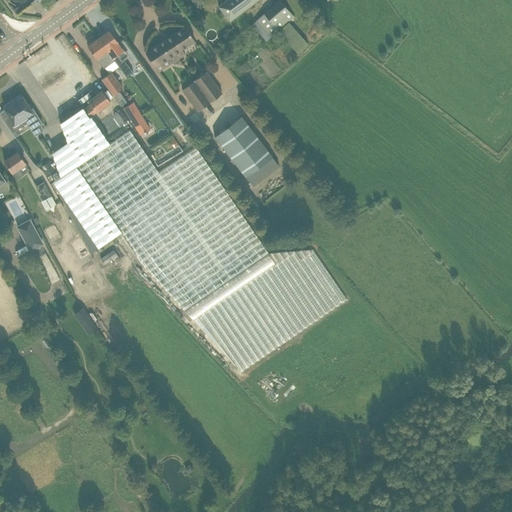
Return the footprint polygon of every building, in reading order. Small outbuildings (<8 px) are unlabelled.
[(225,0),(217,6),(229,23),(257,0),(225,0)] [(306,43),(287,23),(294,17),(279,0),(277,0),(251,25),(257,32),(261,27),(270,37),(278,30),(296,52),(306,43)] [(185,27),(166,39),(179,58),(185,54),(182,50),(194,41),(185,27)] [(109,30),(98,38),(99,38),(107,50),(115,60),(114,60),(118,66),(126,77),(133,72),(124,59),(122,61),(117,54),(123,50),(118,43),(109,30)] [(219,37),(225,46),(233,40),(227,32),(219,37)] [(89,45),(87,46),(103,68),(114,60),(115,60),(107,50),(99,38),(94,41),(93,41),(88,44),(89,45)] [(179,58),(166,39),(145,53),(155,67),(167,60),(170,64),(179,58)] [(101,79),(113,95),(123,87),(111,71),(101,79)] [(206,71),(195,79),(212,100),(222,93),(206,71)] [(212,100),(195,79),(181,89),(197,111),(212,100)] [(90,103),(84,108),(90,116),(96,112),(110,102),(102,90),(88,100),(90,103)] [(28,105),(22,96),(15,100),(14,98),(2,106),(10,118),(8,120),(13,128),(20,123),(19,121),(26,116),(34,129),(42,124),(29,104),(28,105)] [(133,102),(123,108),(139,134),(149,128),(133,102)] [(85,179),(60,195),(92,251),(121,231),(145,266),(146,269),(240,372),(346,299),(312,249),(268,252),(195,146),(158,172),(129,130),(109,144),(84,109),(60,123),(78,167),(85,179)] [(113,114),(120,125),(128,120),(121,109),(113,114)] [(214,135),(252,186),(279,166),(241,115),(214,135)] [(188,132),(183,135),(189,145),(194,142),(188,132)] [(153,160),(157,166),(183,151),(179,145),(175,147),(153,160)] [(214,150),(206,156),(212,163),(219,157),(214,150)] [(23,174),(19,168),(25,164),(17,152),(4,161),(16,179),(23,174)] [(50,164),(42,169),(46,175),(53,171),(50,164)] [(51,196),(43,181),(35,186),(43,200),(51,196)] [(54,204),(55,204),(51,196),(43,200),(47,208),(54,204)] [(17,226),(30,250),(42,244),(29,220),(17,226)] [(100,258),(104,264),(117,255),(113,249),(100,258)] [(73,313),(88,335),(96,330),(80,308),(73,313)]
